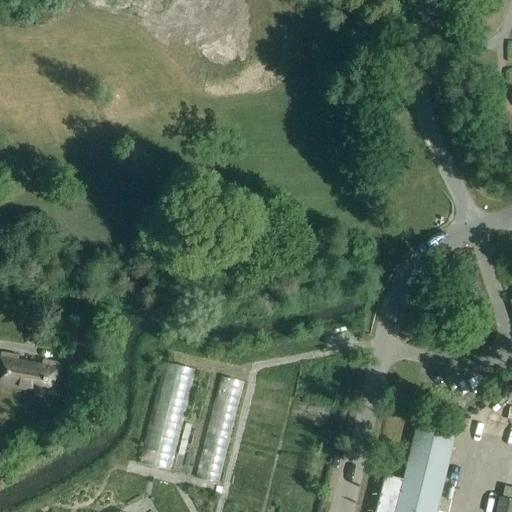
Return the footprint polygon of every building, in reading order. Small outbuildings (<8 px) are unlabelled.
[(0,366),(0,384),(27,389),(31,363),(19,361),(20,357),(2,354),(0,366)] [(142,461),(174,468),(196,365),(163,358),(142,461)] [(31,363),(27,389),(56,394),(60,377),(59,377),(62,365),(44,362),(44,365),(31,363)] [(223,480),(245,378),(220,373),(199,474),(223,480)] [(511,394),(505,386),(493,397),(501,406),(511,396),(511,394)] [(405,481),(386,476),(376,511),(437,511),(458,428),(420,419),(405,481)] [(500,511),(511,511),(511,500),(504,499),(500,511)]
